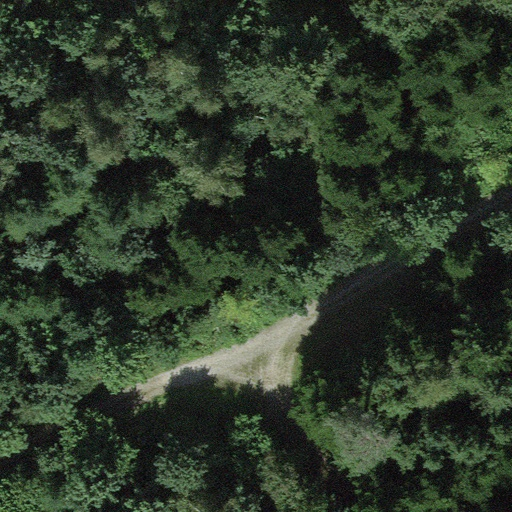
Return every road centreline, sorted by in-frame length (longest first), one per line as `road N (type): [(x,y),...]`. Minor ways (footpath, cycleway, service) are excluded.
road 1 (track): [(511,239),(0,474)]
road 2 (track): [(363,511),(233,364)]
